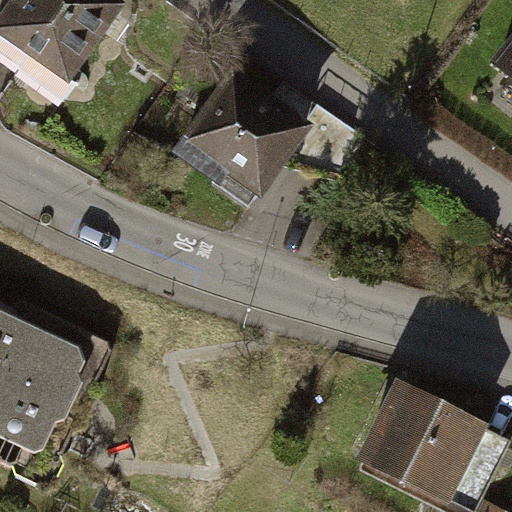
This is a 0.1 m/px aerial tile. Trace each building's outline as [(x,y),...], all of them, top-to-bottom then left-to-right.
[(8,0),(0,12),(0,27),(63,73),(115,1),(113,0),(8,0)] [(511,39),(493,63),(511,78),(511,39)] [(184,147),(253,195),(302,125),(233,77),(184,147)] [(0,472),(44,493),(84,410),(108,360),(0,308),(0,472)] [(357,475),(433,511),(473,511),(506,444),(397,392),(357,475)]
